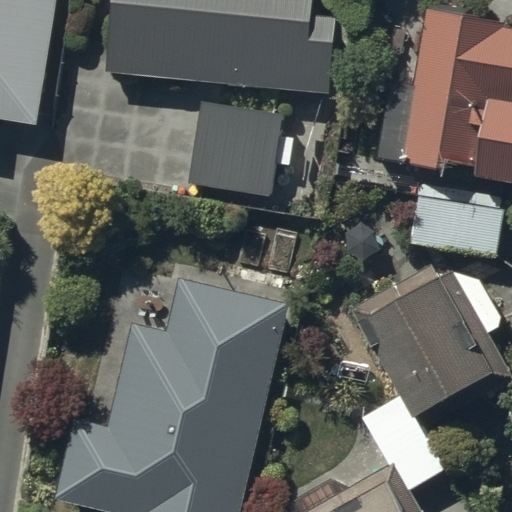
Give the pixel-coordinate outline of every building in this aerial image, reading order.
[(0,0),(0,105),(34,111),(53,0),(0,0)] [(309,0),(117,0),(112,59),(328,80),(334,10),(309,8),(309,0)] [(511,22),(433,9),(420,85),(396,81),(385,148),(511,168),(511,22)] [(283,109),(206,97),(194,173),(270,186),(283,109)] [(505,206),(419,191),(411,238),(497,252),(505,206)] [(509,366),(452,262),(367,309),(410,386),(424,412),(509,366)] [(234,511),(283,299),(186,277),(174,330),(137,321),(114,424),(76,416),(60,486),(147,506),(145,511),(234,511)] [(424,412),(410,386),(363,411),(390,460),(406,487),(452,462),(424,412)] [(419,511),(406,487),(390,460),(297,511),(419,511)]
